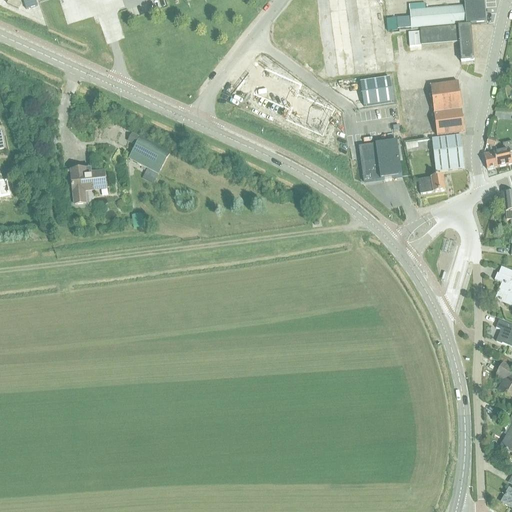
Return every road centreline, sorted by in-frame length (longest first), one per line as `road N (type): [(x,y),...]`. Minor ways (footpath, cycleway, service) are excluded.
road 1 (track): [(0,270),(370,224)]
road 2 (residential): [(481,511),(471,231)]
road 3 (secondary): [(393,247),(295,169),(194,123)]
road 4 (secondary): [(194,123),(0,36)]
road 5 (secondary): [(456,507),(463,409),(436,312)]
road 6 (residential): [(482,192),(474,154),(508,0)]
road 7 (unclassified): [(194,123),(283,0)]
